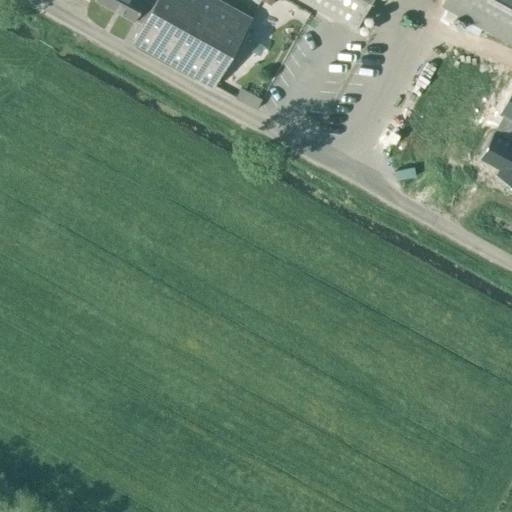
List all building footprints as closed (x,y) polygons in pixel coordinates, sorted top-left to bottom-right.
[(146,0),(97,0),(135,20),(142,24),(140,28),(132,42),(213,87),(220,74),(238,47),(253,19),(219,0),(155,0),(153,4),(146,0)] [(299,0),(356,31),(374,0),(299,0)] [(511,0),(444,0),(441,6),(511,44),(511,0)] [(511,52),(495,45),(492,51),(501,62),(482,68),(480,72),(449,82),(434,75),(429,85),(420,81),(436,130),(424,133),(426,137),(411,142),(430,150),(443,167),(438,178),(449,184),(459,176),(468,156),(438,142),(433,144),(430,139),(436,134),(468,148),(503,120),(511,100),(511,52)] [(343,134),(379,72),(358,59),(321,122),(343,134)] [(511,145),(510,144),(495,170),(511,180),(511,188),(511,189),(511,145)]
